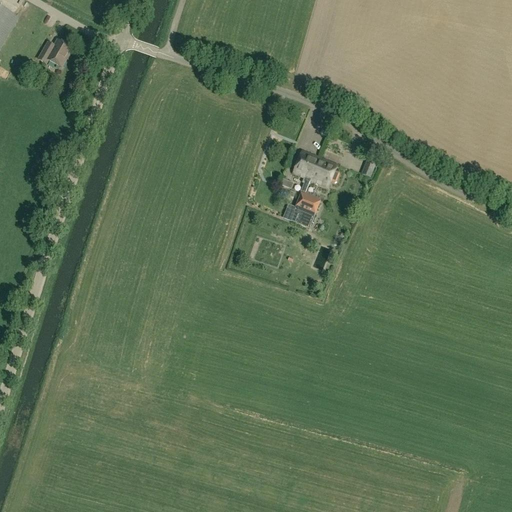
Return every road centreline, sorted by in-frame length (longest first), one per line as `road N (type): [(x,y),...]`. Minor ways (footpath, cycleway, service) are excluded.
road 1 (unclassified): [(511,208),(298,98),(120,39)]
road 2 (tertiary): [(0,423),(120,39)]
